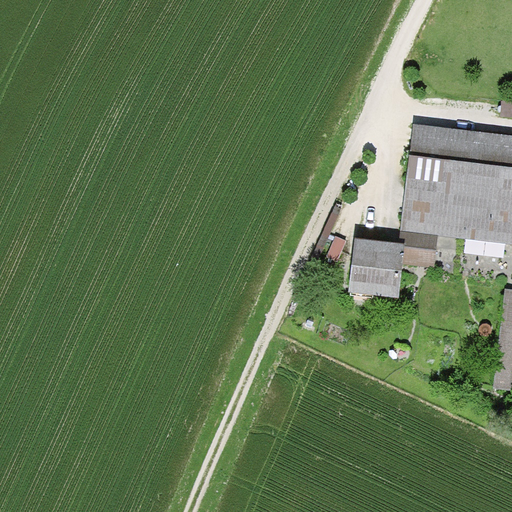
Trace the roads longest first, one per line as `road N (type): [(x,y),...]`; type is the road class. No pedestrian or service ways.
road 1 (track): [(423,0),(316,221),(192,511)]
road 2 (track): [(374,103),(511,126)]
road 3 (track): [(400,113),(361,227)]
